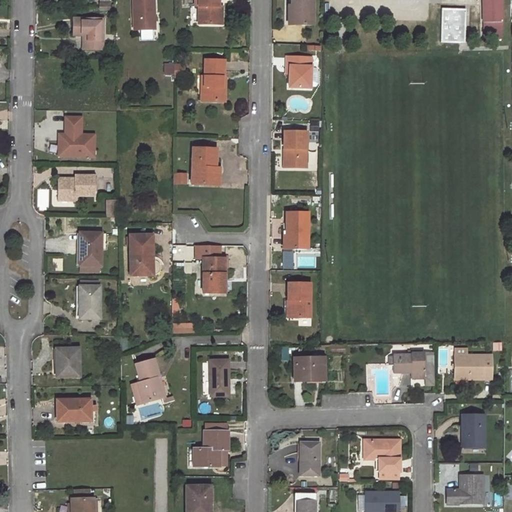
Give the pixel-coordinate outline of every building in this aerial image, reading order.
[(154,0),(132,0),(134,31),(156,30),(154,0)] [(196,0),(196,6),(200,6),(199,24),(219,24),(219,6),(216,6),(216,0),(196,0)] [(314,25),(313,0),(292,0),(292,5),(294,5),(294,24),(314,25)] [(503,29),(502,0),(481,0),(483,30),(503,29)] [(465,42),(465,11),(442,11),(441,42),(465,42)] [(103,20),(74,19),(74,35),(83,36),(83,50),(103,50),(103,20)] [(483,40),(503,39),(503,29),(483,30),(483,40)] [(290,67),(290,87),(312,87),(312,85),(317,85),(320,83),(320,72),(317,70),(313,69),(313,57),(288,57),(288,67),(290,67)] [(224,59),(205,59),(205,76),(205,86),(207,86),(207,100),(226,100),(226,86),(223,86),(223,76),(224,76),(224,59)] [(186,75),(186,66),(176,66),(176,75),(186,75)] [(94,157),(95,136),(82,135),(82,118),(66,118),(66,135),(63,135),(63,157),(94,157)] [(305,166),(306,131),(284,130),(283,166),(305,166)] [(217,149),(193,148),(192,184),(214,185),(215,170),(216,170),(217,159),(217,149)] [(182,175),(182,186),(190,186),(190,176),(182,175)] [(94,196),(95,177),(75,177),(75,179),(75,182),(69,182),(69,179),(58,179),(58,197),(65,197),(65,201),(75,201),(75,196),(94,196)] [(107,216),(117,215),(116,201),(106,201),(107,216)] [(307,247),(308,212),(286,211),(286,230),(288,230),(288,247),(307,247)] [(101,266),(101,234),(80,234),(79,266),(101,266)] [(131,236),(130,276),(153,276),(156,276),(158,275),(160,272),(161,269),(160,267),(159,264),(157,262),(153,260),(154,237),(131,236)] [(203,260),(203,294),(224,295),(225,261),(220,261),(221,248),(209,247),(209,260),(203,260)] [(308,319),(309,284),(287,283),(287,301),(290,301),(290,318),(308,319)] [(99,319),(100,287),(80,287),(79,319),(99,319)] [(79,376),(79,349),(59,349),(59,362),(56,362),(56,377),(79,376)] [(434,387),(434,354),(424,354),(424,355),(425,379),(425,387),(434,387)] [(424,355),(411,355),(411,356),(392,356),(392,357),(389,357),(389,366),(392,366),(393,374),(411,373),(411,379),(425,379),(424,355)] [(491,380),(491,356),(454,356),(454,380),(491,380)] [(324,377),(324,358),(293,358),(294,381),(309,381),(309,378),(324,377)] [(140,384),(144,404),(160,400),(156,381),(160,380),(156,361),(137,365),(140,384)] [(228,396),(228,361),(210,361),(210,396),(228,396)] [(135,385),(139,405),(144,404),(140,384),(135,385)] [(90,421),(90,401),(57,401),(57,422),(90,421)] [(483,447),(483,417),(461,417),(461,447),(483,447)] [(227,450),(227,432),(204,432),(204,449),(193,450),(193,466),(218,466),(218,450),(227,450)] [(399,472),(399,441),(364,441),(364,460),(385,460),(385,472),(399,472)] [(318,475),(318,444),(300,444),(300,475),(318,475)] [(218,450),(218,466),(227,466),(227,450),(218,450)] [(483,504),(483,475),(459,475),(459,490),(446,490),(446,504),(483,504)] [(210,498),(210,486),(186,487),(185,511),(208,511),(208,498),(210,498)] [(91,490),(73,490),(74,500),(91,500),(91,490)] [(398,511),(398,492),(364,492),(364,495),(364,510),(363,511),(398,511)] [(71,500),(71,511),(93,511),(93,500),(91,500),(74,500),(71,500)] [(314,511),(314,501),(297,501),(296,511),(314,511)]
